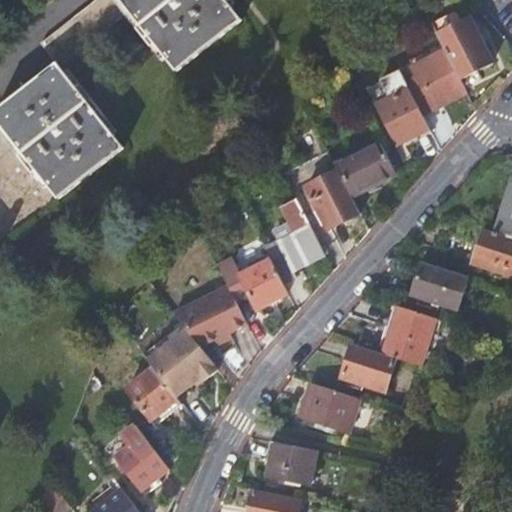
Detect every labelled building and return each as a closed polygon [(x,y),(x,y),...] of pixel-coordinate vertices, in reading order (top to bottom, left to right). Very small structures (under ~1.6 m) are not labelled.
[(174,73),(239,22),(221,0),(93,0),(37,44),(53,65),(0,106),(0,257),(62,210),(56,202),(121,152),(57,68),(128,13),(174,73)] [(13,0),(0,0),(0,7),(6,12),(13,0)] [(457,13),(429,26),(435,38),(463,26),(457,13)] [(435,38),(442,53),(457,83),(490,66),(480,46),(475,49),(463,26),(435,38)] [(462,93),(457,83),(442,53),(409,68),(414,79),(403,84),(418,115),(462,93)] [(399,151),(428,136),(418,115),(403,84),(399,74),(378,83),(388,102),(376,107),(399,151)] [(379,147),(333,169),(335,173),(348,198),(393,176),(379,147)] [(327,231),(357,216),(348,198),(335,173),(305,189),(327,231)] [(511,181),(494,236),(511,241),(511,181)] [(293,237),(264,251),(269,261),(282,288),(295,282),(291,272),(322,256),(296,203),(281,211),(293,237)] [(511,241),(494,236),(485,233),(474,267),(511,279),(511,241)] [(216,267),(227,289),(234,303),(248,296),(256,309),(286,295),(282,288),(269,261),(238,275),(233,264),(229,263),(225,264),(221,265),(216,267)] [(454,313),(466,279),(419,264),(407,297),(454,313)] [(227,289),(174,316),(182,326),(198,348),(246,326),(234,303),(227,289)] [(397,309),(380,357),(394,362),(418,369),(434,321),(397,309)] [(200,383),(216,370),(198,348),(182,326),(142,357),(152,370),(174,399),(198,380),(200,383)] [(382,394),(394,362),(380,357),(351,348),(340,380),(382,394)] [(158,425),(180,407),(174,399),(152,370),(124,392),(148,423),(154,419),(158,425)] [(346,434),(357,401),(311,386),(300,419),(346,434)] [(138,493),(166,472),(142,440),(114,462),(138,493)] [(310,488),(317,454),(270,445),(265,466),(269,467),(266,480),(310,488)] [(42,502),(49,511),(52,511),(67,502),(50,481),(42,502)] [(134,511),(120,493),(95,511),(134,511)] [(297,511),(300,502),(254,493),(249,511),(297,511)]
